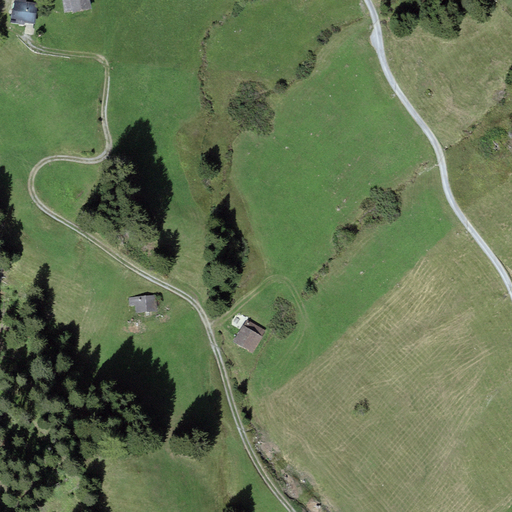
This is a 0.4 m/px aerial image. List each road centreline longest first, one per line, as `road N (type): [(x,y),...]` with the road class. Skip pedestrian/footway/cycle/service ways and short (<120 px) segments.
road 1 (track): [(27,44),(95,55),(106,64),(107,153),(41,166),(33,185),(38,203),(199,308),(236,417),(295,511)]
road 2 (track): [(511,293),(447,190),(432,137),(384,63),(368,0)]
